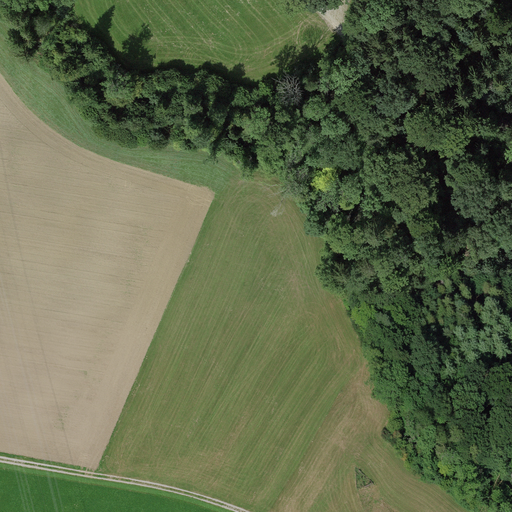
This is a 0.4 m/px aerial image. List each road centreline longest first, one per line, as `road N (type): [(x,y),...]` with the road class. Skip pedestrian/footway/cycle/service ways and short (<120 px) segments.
road 1 (track): [(511,233),(309,0)]
road 2 (track): [(240,511),(188,494),(0,458)]
